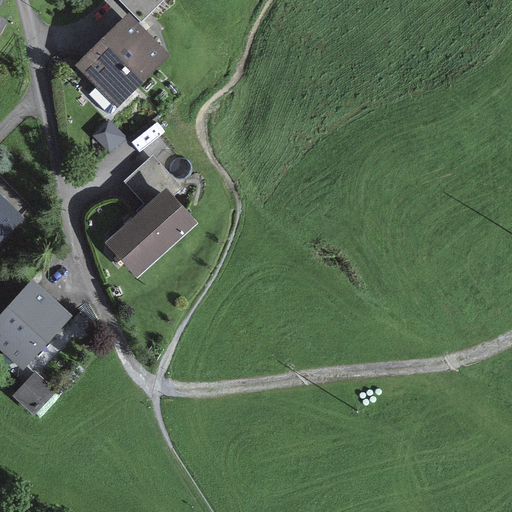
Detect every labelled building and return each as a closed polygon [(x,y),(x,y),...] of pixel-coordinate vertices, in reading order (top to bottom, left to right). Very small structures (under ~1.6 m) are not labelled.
[(163,0),(119,0),(141,22),(163,0)] [(116,109),(168,59),(127,16),(75,66),(116,109)] [(124,182),(146,206),(166,188),(173,196),(183,188),(153,155),(124,182)] [(0,180),(0,248),(34,213),(0,180)] [(136,278),(198,223),(173,196),(166,188),(146,206),(104,243),(136,278)] [(33,283),(0,320),(0,349),(25,371),(72,318),(33,283)] [(42,373),(16,400),(35,417),(61,390),(42,373)]
